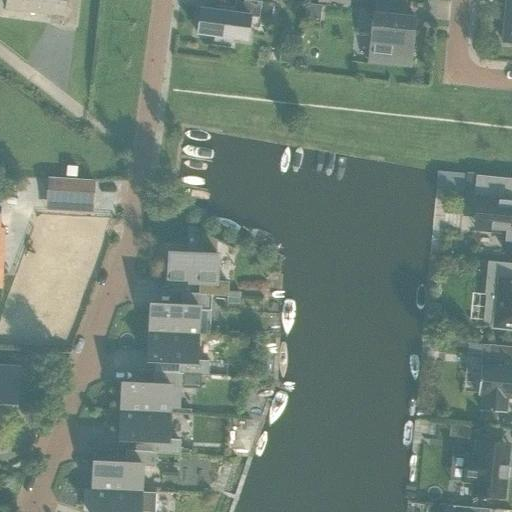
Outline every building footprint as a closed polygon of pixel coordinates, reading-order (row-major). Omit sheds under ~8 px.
[(6,0),(6,8),(50,13),(49,19),(62,20),(61,25),(76,27),(79,0),(6,0)] [(200,9),(197,33),(215,35),(214,40),(231,42),(232,37),(246,39),(250,17),(260,18),(262,2),(249,0),(236,0),(235,9),(223,7),(223,8),(225,8),(224,12),(200,9)] [(404,0),(375,0),(374,13),(373,13),(368,62),(390,64),(391,58),(410,60),(415,17),(403,15),(404,0)] [(306,3),(304,21),(319,23),(321,5),(306,3)] [(511,14),(506,14),(503,43),(511,43),(511,14)] [(281,47),(279,62),(293,64),(295,49),(281,47)] [(467,174),(437,172),(435,190),(465,192),(467,174)] [(47,202),(92,205),(93,181),(49,178),(47,202)] [(474,229),(505,232),(503,250),(511,251),(511,181),(479,178),(477,199),(482,199),(480,218),(475,218),(474,229)] [(199,294),(200,294),(211,295),(227,296),(228,282),(216,282),(218,243),(203,233),(203,254),(169,252),(168,281),(200,282),(199,294)] [(511,264),(488,262),(485,294),(486,294),(484,321),(493,322),(493,327),(511,328),(511,264)] [(198,310),(210,311),(211,295),(199,294),(183,294),(182,306),(151,304),(149,332),(197,334),(198,310)] [(196,361),(197,334),(149,332),(148,360),(180,361),(179,373),(183,374),(207,375),(208,361),(196,361)] [(480,365),(477,395),(482,395),(481,410),(506,413),(507,398),(511,398),(511,367),(510,368),(511,361),(511,347),(511,346),(482,344),(480,365)] [(0,401),(17,402),(18,369),(0,368),(0,401)] [(170,386),(182,387),(183,374),(179,373),(155,372),(154,384),(122,383),(121,411),(169,413),(170,386)] [(120,439),(152,440),(151,452),(155,452),(179,454),(180,440),(168,440),(169,413),(121,411),(120,439)] [(457,426),(456,437),(468,438),(469,438),(470,426),(469,426),(466,426),(457,425),(457,426)] [(503,498),(507,459),(508,443),(476,440),(475,456),(465,455),(463,481),(472,482),(471,495),(503,498)] [(154,466),(155,452),(151,452),(126,451),(126,463),(94,462),(93,490),(141,492),(142,465),(154,466)] [(139,511),(141,492),(93,490),(91,511),(139,511)]
